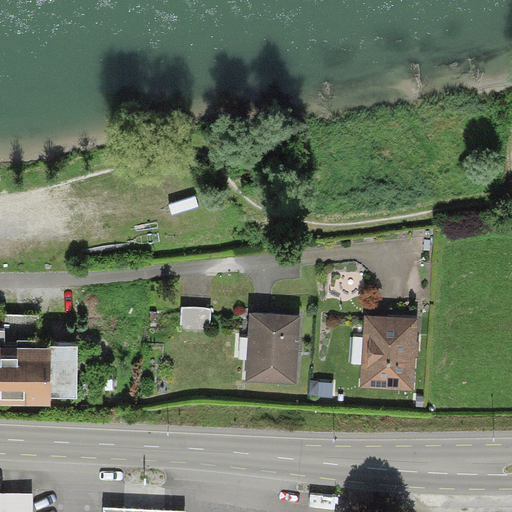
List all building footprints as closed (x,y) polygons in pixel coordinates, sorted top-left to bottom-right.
[(211,304),(182,303),(181,330),(210,331),(211,304)] [(245,377),(296,380),(301,309),(250,305),(245,377)] [(365,309),(361,383),(413,386),(416,344),(418,312),(365,309)] [(50,333),(50,336),(53,336),(52,389),(77,389),(78,334),(50,333)] [(0,396),(10,396),(52,397),(52,389),(53,336),(50,336),(6,335),(0,334),(0,396)] [(0,511),(33,511),(33,488),(0,487),(0,511)] [(187,511),(188,504),(101,500),(99,511),(187,511)]
